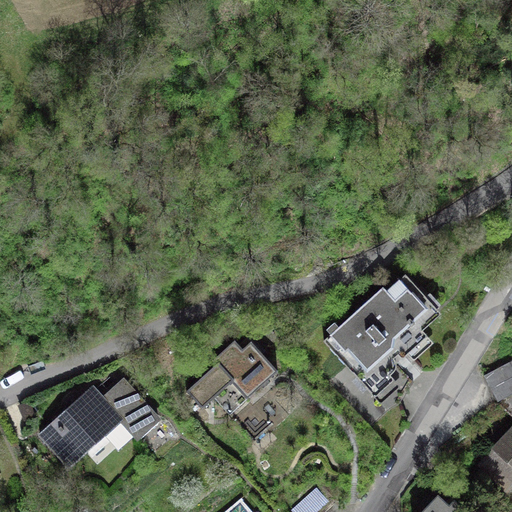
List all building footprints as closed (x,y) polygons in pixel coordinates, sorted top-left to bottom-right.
[(383,287),(323,341),(370,393),(395,371),(396,363),(393,359),(423,332),(418,327),(438,309),(405,273),(386,291),(383,287)] [(231,412),(277,372),(261,354),(265,350),(251,334),(239,345),(234,340),(211,361),(215,365),(186,391),(201,408),(216,395),(231,412)] [(483,375),(498,403),(511,394),(511,367),(509,361),(483,375)] [(107,433),(121,420),(137,438),(158,419),(123,381),(103,399),(91,386),(39,433),(66,462),(102,429),(107,433)] [(511,394),(498,403),(511,416),(511,429),(479,464),(506,489),(511,483),(511,394)] [(313,476),(280,506),(284,511),(317,511),(333,498),(313,476)] [(462,511),(465,510),(454,499),(448,505),(438,495),(420,511),(462,511)]
